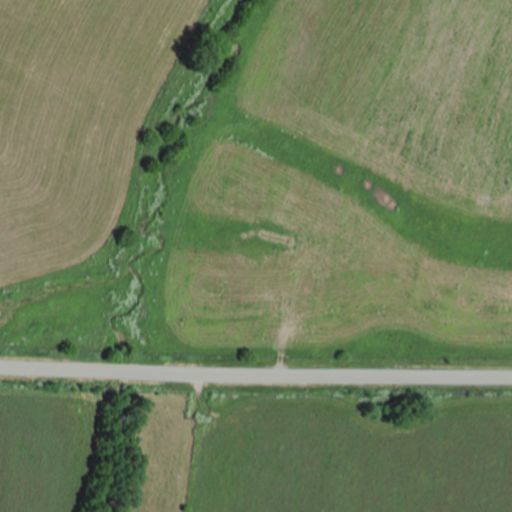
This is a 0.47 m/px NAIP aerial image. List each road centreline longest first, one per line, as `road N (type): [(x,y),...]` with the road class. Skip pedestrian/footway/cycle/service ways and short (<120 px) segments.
road 1 (secondary): [(0,367),(511,376)]
road 2 (residential): [(296,375),(268,511)]
